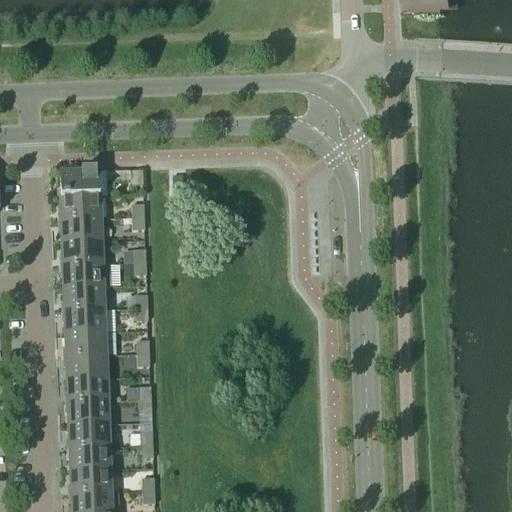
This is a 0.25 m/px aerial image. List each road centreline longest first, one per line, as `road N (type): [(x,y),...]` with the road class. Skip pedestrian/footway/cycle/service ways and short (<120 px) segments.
road 1 (tertiary): [(344,97),(311,85),(29,94)]
road 2 (tertiary): [(30,138),(255,129),(313,143)]
road 3 (tertiary): [(368,511),(362,231)]
road 4 (residential): [(34,286),(43,511)]
road 5 (residential): [(30,138),(34,286)]
road 6 (unclassified): [(367,58),(511,66)]
road 7 (tertiary): [(362,231),(360,123),(344,97)]
